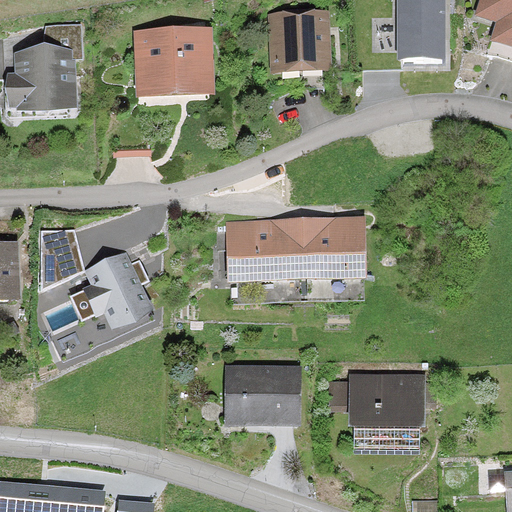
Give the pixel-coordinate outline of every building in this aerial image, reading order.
[(494,42),(490,55),(511,61),(511,0),(483,0),(479,16),(511,26),(511,34),(508,46),(494,42)] [(440,66),(440,2),(399,2),(399,66),(440,66)] [(319,22),(274,24),(276,69),(321,67),(319,22)] [(45,119),(54,109),(69,109),(67,60),(78,60),(77,30),(47,31),(48,60),(18,61),(20,111),(35,110),(45,119)] [(200,42),(142,45),(144,92),(145,92),(202,89),(200,42)] [(302,278),(362,276),(361,235),(320,236),(320,223),(301,224),(301,237),(302,278)] [(302,278),(301,237),(301,224),(281,224),(282,237),(227,238),(227,279),(302,278)] [(0,302),(11,302),(9,249),(0,249),(0,302)] [(150,314),(124,257),(89,273),(96,289),(85,294),(96,318),(107,313),(115,330),(150,314)] [(295,374),(227,373),(227,426),(295,426),(295,374)] [(349,410),(352,415),(352,447),(417,448),(418,411),(421,406),(421,405),(418,402),(418,389),(363,388),(363,399),(349,409),(349,410)] [(3,487),(0,511),(101,511),(103,496),(3,487)]
